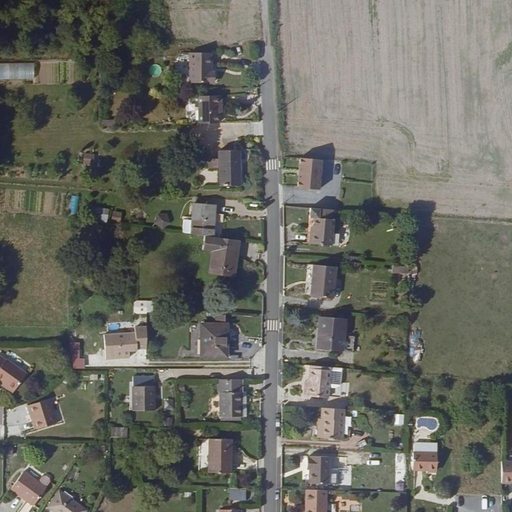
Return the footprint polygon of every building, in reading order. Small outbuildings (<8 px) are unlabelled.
[(211,66),(209,66),(208,48),(187,49),(188,78),(211,77),(211,66)] [(0,78),(34,79),(34,64),(0,62),(0,78)] [(216,108),(220,108),(219,92),(196,93),(197,120),(216,119),(216,108)] [(238,151),(217,151),(217,160),(238,161),(238,151)] [(82,164),(94,165),(94,153),(83,153),(82,164)] [(207,160),(207,169),(217,170),(217,160),(207,160)] [(238,186),(238,161),(217,160),(217,170),(217,186),(238,186)] [(324,164),(302,163),(301,175),(304,176),(304,181),(300,180),(300,193),(321,194),(324,164)] [(70,196),(69,214),(78,214),(78,196),(70,196)] [(186,205),(185,236),(197,238),(206,239),(206,236),(216,236),(216,214),(207,213),(207,205),(186,205)] [(120,222),(122,212),(113,211),(111,220),(120,222)] [(154,226),(166,228),(169,215),(156,212),(154,226)] [(334,222),(334,213),(310,212),(310,221),(315,221),(314,230),(314,237),(310,237),(309,247),(334,249),(335,237),(336,222),(334,222)] [(99,222),(106,223),(108,215),(101,214),(99,222)] [(372,223),(380,223),(380,214),(371,215),(372,223)] [(227,277),(232,243),(206,239),(197,238),(195,251),(207,253),(204,274),(227,277)] [(335,301),(337,270),(315,269),(313,299),(335,301)] [(133,313),(146,314),(146,301),(133,300),(133,313)] [(218,359),(219,317),(209,316),(209,326),(195,326),(195,359),(218,359)] [(314,352),(342,355),(343,327),(318,326),(317,339),(315,339),(314,352)] [(129,349),(129,333),(104,333),(104,349),(129,349)] [(67,343),(68,369),(84,369),(84,358),(79,358),(79,342),(67,343)] [(10,363),(9,364),(1,359),(0,360),(0,381),(19,393),(30,375),(10,363)] [(331,402),(332,374),(312,373),(312,389),(307,389),(307,401),(331,402)] [(146,408),(147,375),(126,375),(125,407),(146,408)] [(242,390),(242,378),(221,378),(220,416),(241,416),(242,390)] [(41,432),(60,426),(54,402),(32,409),(35,418),(36,418),(41,432)] [(346,412),(330,411),(324,410),(323,422),(325,422),(325,428),(320,428),(319,440),(344,442),(345,429),(346,412)] [(110,427),(110,437),(127,437),(127,428),(110,427)] [(230,471),(232,438),(210,437),(208,470),(230,471)] [(439,445),(437,444),(432,443),(432,445),(421,445),(420,454),(415,454),(413,454),(413,471),(437,472),(437,450),(439,450),(439,445)] [(329,487),(330,459),(310,458),(310,460),(307,459),(307,468),(309,468),(309,471),(308,485),(329,487)] [(503,485),(511,484),(511,463),(504,463),(503,485)] [(52,491),(44,486),(30,476),(18,493),(40,508),(52,491)] [(56,485),(56,482),(52,479),(49,480),(44,486),(52,491),(56,485)] [(326,505),(326,492),(307,492),(306,507),(309,507),(308,511),(335,511),(336,505),(326,505)] [(57,511),(91,511),(66,495),(55,510),(57,511)] [(242,511),(242,502),(221,501),(220,511),(242,511)]
